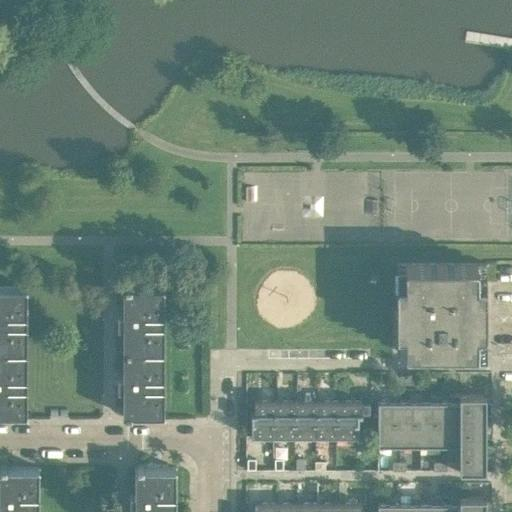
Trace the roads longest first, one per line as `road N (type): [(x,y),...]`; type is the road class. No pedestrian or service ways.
road 1 (residential): [(213,441),(0,441)]
road 2 (residential): [(373,364),(220,363)]
